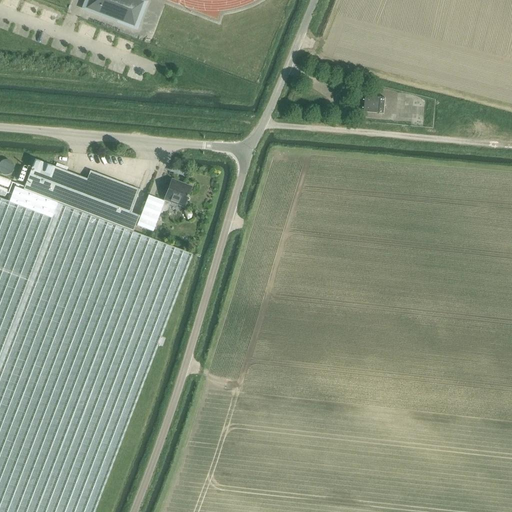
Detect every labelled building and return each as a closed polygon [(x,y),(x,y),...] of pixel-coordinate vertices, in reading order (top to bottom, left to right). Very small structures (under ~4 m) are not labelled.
[(134,0),(97,0),(93,12),(133,27),(142,3),(134,0)] [(190,31),(187,42),(201,46),(204,35),(190,31)] [(384,114),(385,98),(365,97),(364,113),(384,114)] [(0,173),(0,174),(3,176),(6,176),(9,175),(12,173),(13,171),(14,168),(14,166),(13,164),(11,162),(8,160),(6,160),(5,160),(3,160),(1,161),(0,162),(0,173)] [(23,190),(133,232),(138,217),(130,214),(139,190),(90,172),(87,180),(35,160),(23,190)] [(0,193),(8,196),(13,180),(0,175),(0,193)] [(164,202),(160,211),(164,212),(167,211),(170,202),(184,207),(188,194),(189,194),(192,187),(187,185),(187,186),(176,182),(175,183),(169,181),(162,201),(164,201),(164,202)] [(94,511),(192,255),(133,232),(23,190),(14,187),(9,202),(0,198),(0,511),(94,511)] [(148,196),(137,226),(152,232),(160,211),(164,202),(148,196)]
